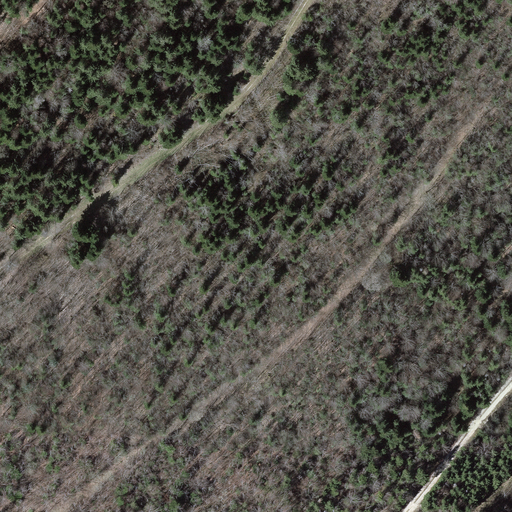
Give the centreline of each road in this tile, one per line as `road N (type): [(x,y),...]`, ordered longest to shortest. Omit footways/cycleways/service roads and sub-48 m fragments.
road 1 (track): [(448,148),(295,336),(60,511)]
road 2 (track): [(310,0),(276,53),(197,137),(0,269)]
road 3 (track): [(511,378),(407,511)]
